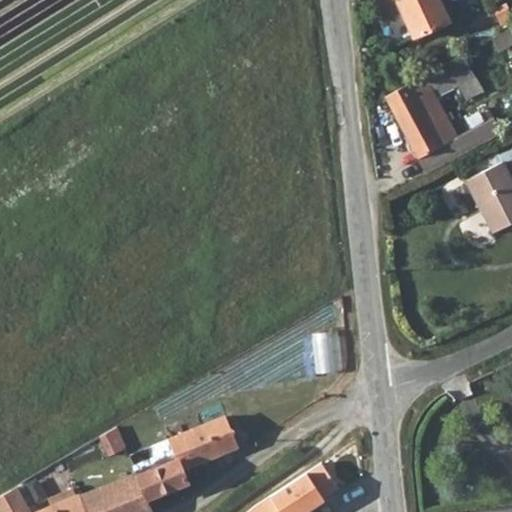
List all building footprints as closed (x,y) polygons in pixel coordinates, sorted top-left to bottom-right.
[(448,20),(439,0),(370,0),(389,43),(448,20)] [(484,61),(476,46),(463,54),(471,68),(484,61)] [(471,68),(463,54),(385,96),(418,157),(456,137),(432,90),(471,68)] [(481,127),(423,158),(431,172),(506,131),(493,108),(476,117),(481,127)] [(511,154),(501,160),(511,181),(511,154)] [(492,230),(511,219),(511,181),(501,160),(501,158),(464,176),(492,230)] [(319,371),(345,371),(344,331),(318,331),(319,371)] [(127,456),(130,463),(226,420),(223,413),(127,456)] [(226,420),(130,463),(135,475),(76,499),(82,511),(151,511),(153,511),(149,500),(189,483),(182,468),(235,444),(226,420)] [(44,511),(82,511),(76,499),(44,511)]
